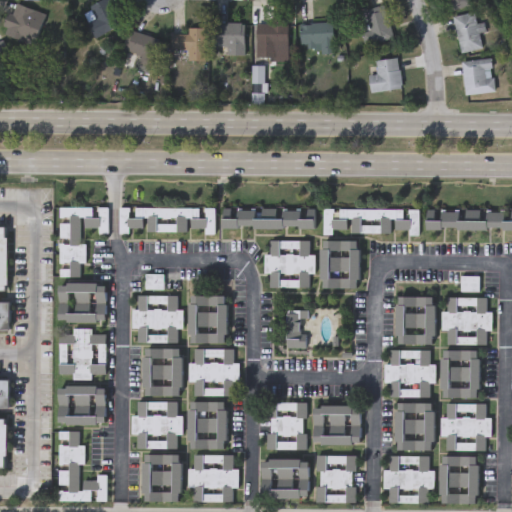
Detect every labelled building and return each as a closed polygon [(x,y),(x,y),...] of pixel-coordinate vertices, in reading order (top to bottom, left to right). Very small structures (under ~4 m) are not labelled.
[(88,6),(100,0),(110,0),(122,24),(93,37),(87,22),(94,18),(88,6)] [(449,10),(446,0),(467,0),(469,4),(449,10)] [(2,34),(13,2),(45,13),(34,45),(2,34)] [(364,45),(359,29),(369,26),(364,10),(383,5),(392,37),(364,45)] [(460,53),(453,16),(474,12),(476,23),(483,22),(485,32),(480,33),(483,48),(460,53)] [(244,55),(226,55),(226,45),(213,45),(213,22),(244,22),(244,55)] [(299,23),(332,22),(333,52),(307,53),(307,43),(300,43),(299,23)] [(255,55),(255,24),(288,24),(288,43),(274,43),(274,55),(255,55)] [(204,27),(204,60),(187,60),(187,49),(170,49),(170,33),(187,33),(187,27),(204,27)] [(158,39),(148,69),(136,65),(140,55),(122,49),(129,29),(158,39)] [(0,42),(8,60),(0,63),(0,42)] [(368,75),(377,74),(375,61),(397,58),(401,88),(371,92),(368,75)] [(463,59),(493,59),(493,92),(463,92),(463,59)] [(106,207),(106,232),(97,232),(97,227),(80,227),(80,238),(85,238),(85,263),(79,263),(79,275),(58,275),(58,206),(106,207)] [(119,207),(214,208),(214,234),(204,233),(204,228),(190,228),(191,218),(187,218),(186,232),(146,231),(146,217),(142,217),(142,228),(128,228),(127,233),(119,233),(119,207)] [(221,227),(221,208),(314,209),(314,228),(298,228),(298,226),(282,226),(282,228),(253,227),(253,225),(236,225),(236,227),(221,227)] [(323,208),(418,208),(418,234),(408,234),(408,229),(395,229),(395,218),(391,218),(391,232),(350,232),(350,218),(346,218),(346,229),(332,229),(332,234),(323,234),(323,208)] [(427,230),(427,211),(511,211),(511,230),(503,230),(503,228),(487,228),(487,230),(458,230),(458,228),(441,227),(441,230),(427,230)] [(8,290),(0,290),(0,226),(8,226),(8,290)] [(309,253),(315,253),(315,272),(309,272),(309,288),(269,287),(269,272),(264,271),(264,253),(270,253),(270,239),(309,240),(309,253)] [(357,279),(357,288),(323,287),(323,278),(320,278),(320,249),(323,249),(323,240),(357,240),(357,249),(359,249),(359,279),(357,279)] [(145,289),(145,274),(163,274),(163,289),(145,289)] [(460,291),(460,275),(478,275),(478,291),(460,291)] [(67,320),(58,320),(58,286),(67,286),(67,283),(96,283),(96,286),(105,286),(105,320),(96,320),(96,323),(67,323),(67,320)] [(177,308),(183,308),(182,327),(177,327),(176,343),(137,342),(137,326),(131,326),(132,308),(138,308),(138,294),(177,294),(177,308)] [(225,334),(224,343),(190,343),(190,334),(187,334),(188,304),(190,304),(191,295),(225,296),(225,305),(227,305),(227,334),(225,334)] [(486,310),(491,310),(491,329),(485,329),(485,345),(446,344),(446,329),(440,328),(440,310),(446,310),(447,296),(486,297),(486,310)] [(433,336),(433,345),(399,345),(399,336),(396,336),(396,306),(399,306),(399,297),(433,297),(433,306),(435,306),(435,336),(433,336)] [(10,331),(0,331),(0,299),(10,299),(10,331)] [(287,347),(286,310),(308,310),(308,319),(300,319),(300,334),(306,334),(306,347),(287,347)] [(73,334),(73,329),(91,329),(90,334),(104,334),(104,375),(90,375),(90,380),(72,380),(72,375),(57,375),(58,334),(73,334)] [(233,362),(239,362),(238,381),(233,381),(232,397),(193,396),(193,380),(187,380),(188,361),(194,361),(194,347),(233,348),(233,362)] [(179,387),(179,396),(145,395),(145,386),(142,386),(142,357),(145,357),(145,348),(179,348),(179,357),(182,357),(181,387),(179,387)] [(429,364),(435,364),(435,383),(429,383),(429,399),(389,398),(389,382),(384,382),(384,363),(390,363),(390,349),(429,350),(429,364)] [(477,388),(477,397),(443,397),(443,388),(440,388),(440,358),(443,358),(443,349),(477,349),(477,358),(480,358),(479,388),(477,388)] [(9,408),(0,408),(0,377),(9,377),(9,408)] [(67,423),(58,423),(58,389),(67,389),(67,386),(96,386),(96,389),(106,389),(105,423),(96,423),(96,425),(67,425),(67,423)] [(175,414),(181,414),(181,433),(175,433),(175,449),(135,448),(135,432),(130,432),(130,413),(136,413),(136,399),(175,400),(175,414)] [(224,439),(224,448),(190,448),(190,439),(187,439),(187,409),(190,409),(190,400),(224,401),(224,410),(227,410),(226,439),(224,439)] [(270,434),(270,417),(266,417),(266,401),(306,401),(306,417),(302,417),(302,434),(306,434),(306,449),(266,449),(266,434),(270,434)] [(485,416),(491,416),(491,435),(485,435),(485,451),(445,450),(446,434),(440,434),(440,416),(446,416),(446,402),(486,402),(485,416)] [(432,442),(432,451),(397,451),(397,442),(395,442),(395,412),(398,412),(398,403),(432,403),(432,412),(434,412),(434,442),(432,442)] [(321,442),(312,442),(312,408),(322,408),(322,405),(351,405),(351,408),(360,408),(360,442),(351,442),(351,445),(321,444),(321,442)] [(0,470),(10,471),(11,422),(0,421),(0,470)] [(80,432),(79,445),(84,445),(84,464),(79,464),(79,480),(96,480),(96,474),(106,475),(106,500),(57,500),(58,431),(80,432)] [(178,492),(178,501),(144,501),(144,492),(141,492),(141,462),(144,462),(144,453),(178,454),(178,463),(181,463),(181,492),(178,492)] [(232,468),(238,468),(238,487),(232,487),(232,501),(192,501),(193,486),(187,486),(187,467),(193,468),(193,454),(233,454),(232,468)] [(319,487),(319,471),(315,471),(315,454),(356,454),(356,471),(352,471),(352,487),(356,487),(356,502),(315,502),(315,487),(319,487)] [(428,470),(433,470),(433,489),(427,489),(427,503),(388,502),(388,488),(382,488),(382,469),(388,469),(389,455),(428,456),(428,470)] [(476,494),(476,503),(441,503),(442,494),(439,494),(439,465),(442,465),(442,456),(476,456),(476,465),(478,465),(478,494),(476,494)] [(270,496),(261,496),(261,461),(270,461),(270,459),(299,459),(299,461),(308,462),(308,496),(299,496),(299,498),(270,498),(270,496)]
